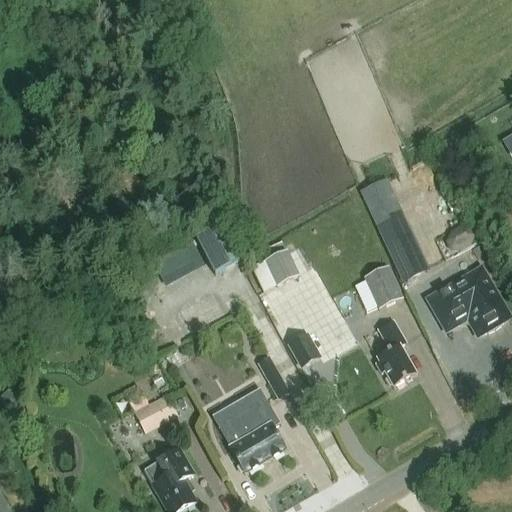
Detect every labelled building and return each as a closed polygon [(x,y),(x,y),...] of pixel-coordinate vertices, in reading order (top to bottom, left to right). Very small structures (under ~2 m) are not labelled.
[(400,220),(384,185),(364,194),(380,229),(400,220)] [(404,218),(378,230),(404,285),(430,273),(404,218)] [(196,241),(197,245),(213,277),(242,262),(224,227),(196,241)] [(454,252),(475,244),(469,227),(448,235),(454,252)] [(185,279),(195,274),(183,251),(173,256),(185,279)] [(289,254),(267,264),(278,288),(300,278),(289,254)] [(379,313),(403,302),(389,270),(365,281),(379,313)] [(496,332),(501,328),(502,328),(503,327),(502,327),(506,321),(506,322),(508,321),(481,274),(430,303),(447,333),(463,324),(473,327),(479,337),(480,336),(487,335),(487,336),(489,336),(488,335),(494,332),(495,333),(496,332)] [(381,377),(385,374),(394,391),(416,378),(400,350),(407,346),(394,325),(378,334),(391,355),(378,362),(381,367),(377,369),(381,377)] [(322,362),(309,338),(288,349),(301,373),(322,362)] [(290,397),(269,361),(257,368),(279,404),(290,397)] [(0,400),(0,405),(11,422),(26,413),(13,392),(0,400)] [(168,398),(135,416),(147,438),(180,420),(168,398)] [(259,437),(251,441),(266,466),(285,455),(272,431),(281,426),(270,406),(248,418),(259,437)] [(245,477),(266,466),(251,441),(244,445),(233,425),(220,431),(245,477)] [(161,462),(162,464),(144,473),(164,511),(180,511),(195,504),(183,482),(193,477),(180,452),(161,462)]
